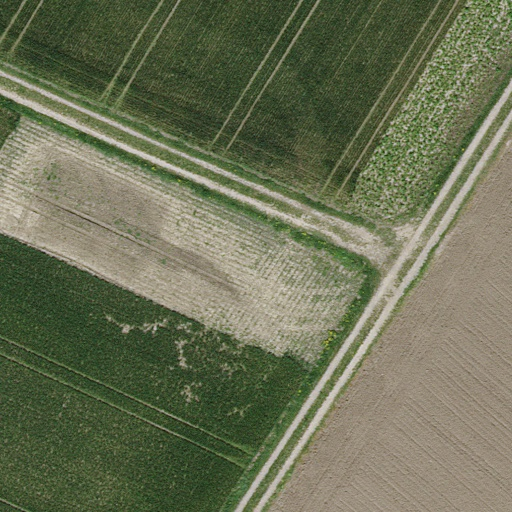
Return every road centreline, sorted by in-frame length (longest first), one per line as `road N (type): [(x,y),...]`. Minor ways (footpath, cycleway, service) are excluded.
road 1 (track): [(511,95),(246,511)]
road 2 (track): [(0,78),(408,260)]
